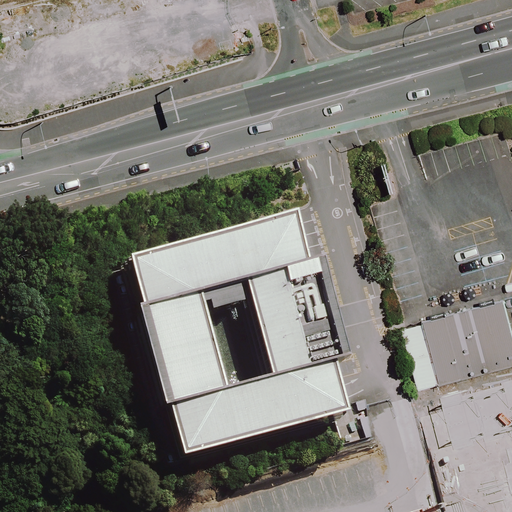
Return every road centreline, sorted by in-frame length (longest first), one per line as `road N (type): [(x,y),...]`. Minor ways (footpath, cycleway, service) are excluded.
road 1 (secondary): [(0,183),(300,103)]
road 2 (secondary): [(361,87),(511,49)]
